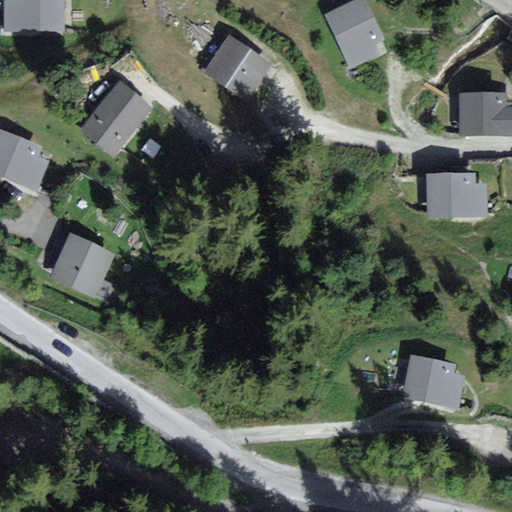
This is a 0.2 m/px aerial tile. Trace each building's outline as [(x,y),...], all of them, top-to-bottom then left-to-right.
[(61,0),(3,0),(4,33),(62,32),(61,0)] [(353,6),(327,19),(348,64),(375,52),(353,6)] [(265,66),(224,40),(200,77),(241,104),(265,66)] [(148,110),(112,84),(77,132),(113,158),(148,110)] [(511,98),(458,100),(459,140),(511,139),(511,98)] [(50,154),(0,134),(0,178),(35,192),(50,154)] [(485,177),(423,178),(425,227),(488,226),(485,177)] [(111,256),(68,238),(50,281),(93,299),(111,256)] [(466,371),(409,359),(400,401),(456,414),(466,371)]
